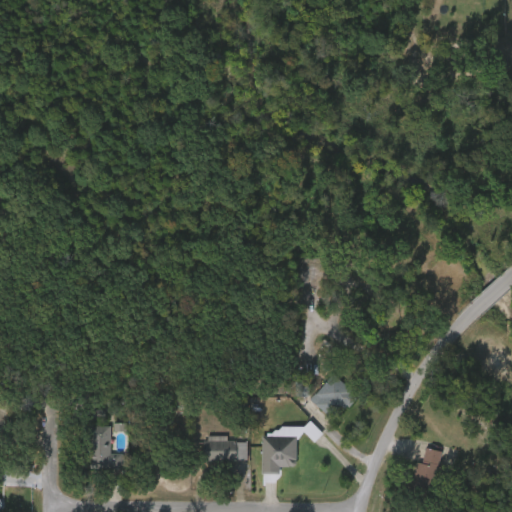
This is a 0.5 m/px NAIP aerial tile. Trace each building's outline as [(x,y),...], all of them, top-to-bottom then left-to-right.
[(313,395),(336,372),(359,395),(336,418),(313,395)] [(316,426),(327,413),(333,419),(343,407),(316,385),(296,409),(316,426)] [(112,452),(123,452),(123,466),(91,466),(91,424),(112,424),(112,452)] [(264,433),(298,433),(298,465),(281,465),(281,472),(264,472),(264,433)] [(96,435),(76,435),(76,477),(108,477),(108,463),(96,463),(96,435)] [(249,459),(207,459),(207,440),(249,440),(249,459)] [(233,470),(233,451),(213,451),(213,445),(190,445),(190,471),(233,470)] [(282,476),(283,446),(248,445),(247,483),(265,483),(266,476),(282,476)] [(440,448),(439,484),(416,484),(417,461),(425,461),(425,448),(440,448)] [(402,471),(395,496),(416,502),(428,461),(412,456),(407,472),(402,471)]
